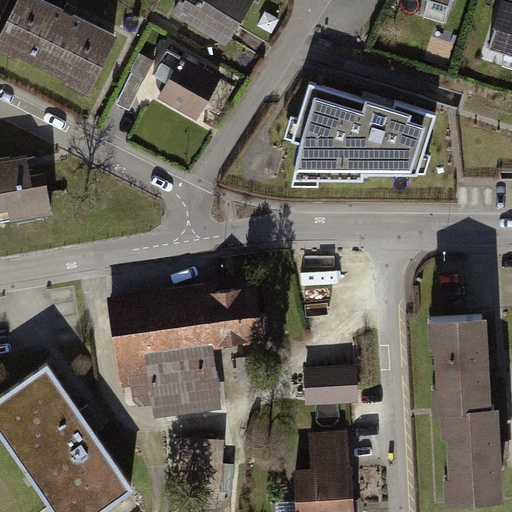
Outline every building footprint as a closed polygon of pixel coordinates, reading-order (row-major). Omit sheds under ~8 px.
[(9,0),(0,19),(0,40),(72,76),(75,71),(93,80),(116,35),(45,0),(9,0)] [(181,0),(177,9),(220,35),(233,14),(239,17),(249,0),(181,0)] [(511,1),(506,0),(505,0),(491,47),(511,54),(511,1)] [(221,79),(168,49),(154,73),(169,81),(161,95),(199,116),(221,79)] [(134,105),(147,78),(133,72),(120,99),(134,105)] [(394,107),(311,81),(299,118),(306,120),(297,167),(319,167),(319,178),(365,178),(365,172),(409,173),(416,150),(425,153),(438,113),(397,100),(394,107)] [(11,157),(0,159),(0,208),(9,207),(12,219),(52,211),(45,174),(32,177),(30,166),(13,169),(11,157)] [(257,286),(112,307),(123,381),(138,380),(143,403),(155,402),(156,410),(218,403),(211,347),(214,346),(214,343),(264,337),(257,286)] [(483,314),(437,316),(441,409),(449,409),(449,407),(488,405),(486,368),(488,368),(487,352),(485,352),(483,314)] [(48,363),(0,396),(0,401),(14,421),(2,430),(34,476),(46,467),(54,479),(42,488),(54,505),(66,496),(76,511),(93,511),(133,485),(48,363)] [(358,367),(307,370),(308,400),(360,397),(358,367)] [(449,407),(449,409),(454,499),(500,497),(498,457),(501,457),(500,442),(497,442),(495,404),(488,405),(449,407)] [(347,432),(313,435),(315,470),(297,471),(299,511),(354,511),(352,467),(349,467),(347,432)] [(225,441),(185,438),(182,478),(222,481),(225,441)]
